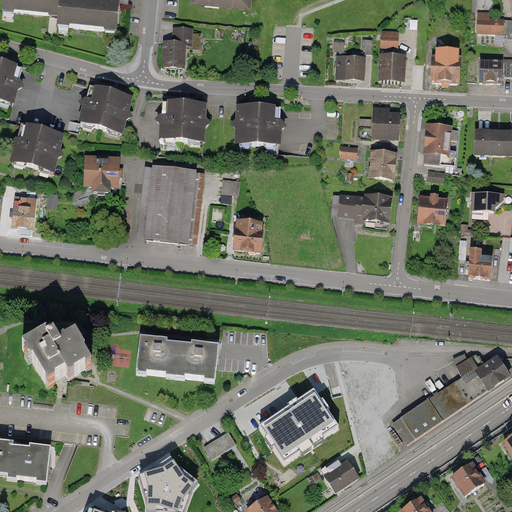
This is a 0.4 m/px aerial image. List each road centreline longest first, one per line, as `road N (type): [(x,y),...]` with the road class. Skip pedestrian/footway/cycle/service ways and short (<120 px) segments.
road 1 (residential): [(434,362),(344,350),(301,360),(63,511)]
road 2 (residential): [(398,285),(0,241)]
road 3 (residential): [(145,84),(416,100)]
road 4 (primary): [(356,511),(511,406)]
road 5 (residential): [(398,285),(416,100)]
road 6 (unknown): [(131,255),(145,84)]
road 7 (residential): [(0,45),(145,84)]
